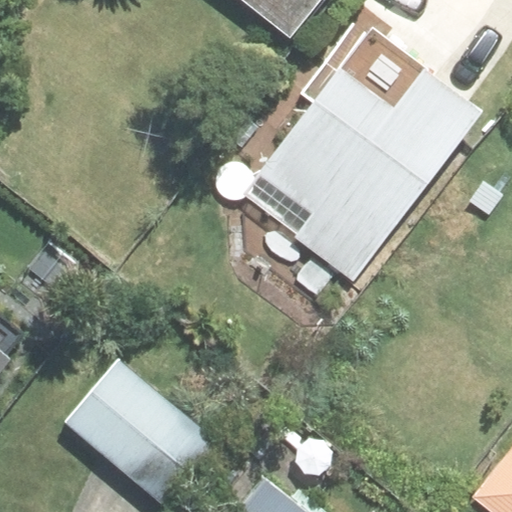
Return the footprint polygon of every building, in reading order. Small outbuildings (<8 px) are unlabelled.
[(229,0),(286,45),(321,0),(229,0)] [(333,78),(256,179),(309,220),(292,242),(351,286),(477,121),(419,77),(387,119),(333,78)] [(117,364),(61,430),(159,511),(161,511),(217,447),(117,364)] [(511,511),(511,448),(470,501),(483,511),(511,511)] [(288,511),(258,488),(238,511),(288,511)]
